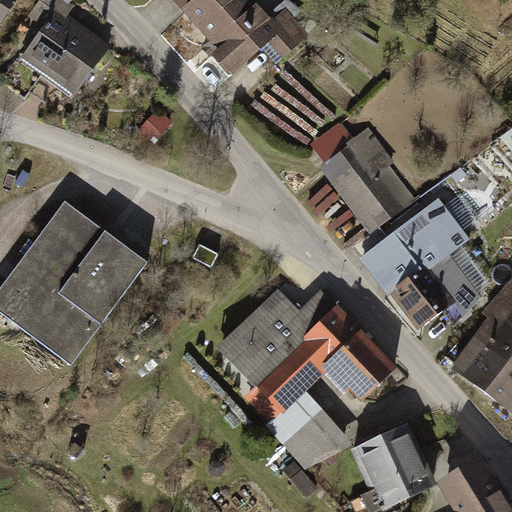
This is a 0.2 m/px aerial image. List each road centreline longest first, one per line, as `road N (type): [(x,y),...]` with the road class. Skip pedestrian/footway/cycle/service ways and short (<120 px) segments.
road 1 (residential): [(291,221),(511,460)]
road 2 (residential): [(291,221),(0,121)]
road 3 (residential): [(107,0),(221,123),(291,221)]
